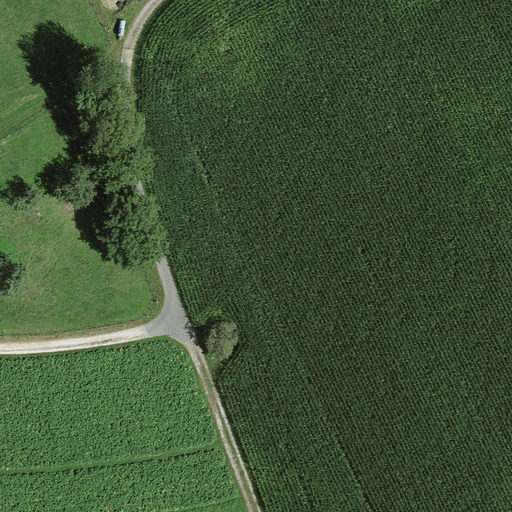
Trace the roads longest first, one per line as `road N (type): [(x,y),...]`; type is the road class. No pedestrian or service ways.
road 1 (track): [(0,344),(180,321),(132,154),(130,35),(154,0)]
road 2 (track): [(180,321),(256,511)]
